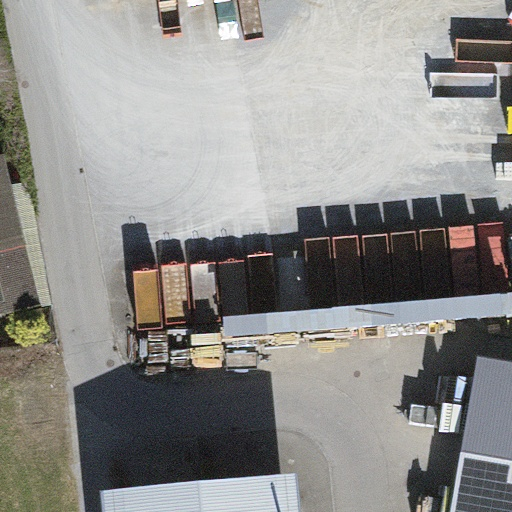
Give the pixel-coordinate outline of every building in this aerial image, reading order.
[(0,153),(0,252),(28,246),(5,152),(0,153)] [(224,309),(225,316),(511,297),(511,222),(133,246),(137,315),(224,309)] [(0,319),(44,308),(28,246),(0,252),(0,319)] [(511,511),(511,360),(479,355),(451,511),(511,511)] [(306,511),(303,472),(108,490),(110,511),(306,511)]
